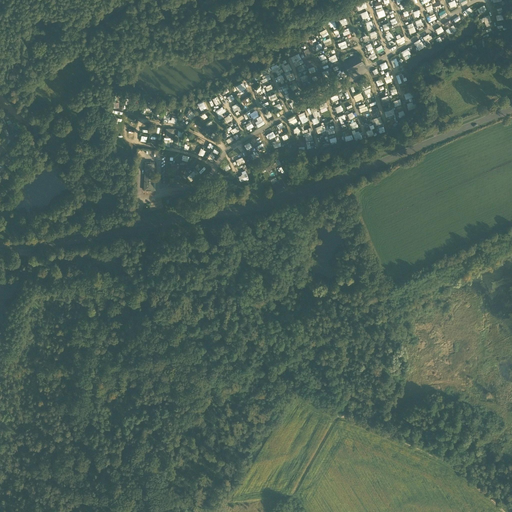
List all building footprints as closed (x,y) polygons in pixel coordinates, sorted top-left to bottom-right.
[(365,1),(357,4),(359,9),(367,6),(365,1)] [(455,1),(448,4),(451,9),(457,6),(455,1)] [(378,17),(385,14),(382,6),(375,9),(378,17)] [(478,10),(480,15),(487,12),(485,7),(478,10)] [(470,8),(464,12),(467,16),(473,13),(470,8)] [(358,14),(360,19),(363,18),(364,21),(370,19),(367,10),(358,14)] [(429,22),(437,19),(435,14),(427,17),(429,22)] [(334,17),(328,20),(331,26),(337,23),(334,17)] [(345,17),(339,19),(341,25),(347,23),(345,17)] [(490,17),(484,18),(486,27),(491,26),(490,23),(492,23),(490,17)] [(368,29),(374,27),(371,19),(365,22),(368,29)] [(438,35),(444,31),(441,27),(435,30),(438,35)] [(326,28),(320,31),(322,36),(329,33),(326,28)] [(390,31),(385,34),(388,41),(394,38),(390,31)] [(426,44),(429,42),(428,41),(432,39),(429,34),(423,37),(426,44)] [(404,42),(403,40),(405,39),(404,36),(396,39),(399,45),(404,42)] [(419,51),(423,48),(422,46),(423,45),(420,39),(414,43),(419,51)] [(345,40),(338,42),(341,48),(348,46),(345,40)] [(365,45),(367,50),(373,48),(370,42),(365,45)] [(381,45),(375,48),(378,53),(384,49),(381,45)] [(409,58),(407,55),(411,54),(408,48),(401,51),(405,60),(409,58)] [(299,53),(291,55),(294,66),(303,63),(299,53)] [(329,56),(331,62),(338,59),(335,53),(329,56)] [(345,63),(350,72),(358,68),(358,66),(363,64),(358,55),(345,63)] [(273,71),(280,68),(278,62),(270,66),(273,71)] [(289,63),(284,64),(284,62),(281,63),(284,71),(291,69),(289,63)] [(308,65),(309,67),(308,68),(309,72),(317,71),(315,63),(308,65)] [(287,80),(295,78),(292,69),(285,72),(287,80)] [(262,82),(270,78),(268,73),(260,76),(262,82)] [(407,81),(406,77),(403,78),(401,74),(396,75),(399,83),(407,81)] [(243,81),(236,85),(239,91),(246,87),(243,81)] [(367,98),(372,96),(370,88),(364,90),(367,98)] [(353,96),(356,101),(364,98),(361,92),(353,96)] [(203,100),(198,103),(201,110),(207,107),(203,100)] [(234,111),(237,108),(239,110),(242,108),(238,102),(231,106),(234,111)] [(412,102),(406,104),(408,111),(417,108),(416,104),(413,105),(412,102)] [(362,116),(369,114),(366,104),(359,105),(362,116)] [(316,105),(310,107),(313,117),(312,118),(313,124),(319,122),(317,116),(319,115),(316,105)] [(337,113),(343,110),(341,105),(334,107),(337,113)] [(223,106),(215,110),(217,115),(226,111),(223,106)] [(256,110),(250,113),(253,118),(259,115),(256,110)] [(187,115),(190,119),(195,115),(192,111),(187,115)] [(229,114),(224,118),(227,122),(233,118),(229,114)] [(346,122),(344,115),(338,117),(341,124),(346,122)] [(295,116),(288,118),(290,124),(297,121),(295,116)] [(372,119),(374,126),(383,123),(380,117),(372,119)] [(245,125),(248,129),(254,126),(251,121),(245,125)] [(356,121),(350,124),(352,129),(358,127),(356,121)] [(322,125),(315,127),(317,133),(324,131),(322,125)] [(166,137),(174,137),(174,129),(172,129),(172,130),(168,130),(168,128),(166,128),(166,137)] [(273,131),(267,134),(269,139),(275,136),(273,131)] [(306,141),(312,140),(311,132),(304,133),(306,141)] [(276,141),(272,142),(274,148),(281,145),(278,136),(275,137),(276,141)] [(241,153),(231,157),(234,166),(244,162),(241,153)] [(198,172),(204,167),(200,161),(194,166),(198,172)] [(144,190),(152,190),(152,188),(153,188),(154,179),(153,178),(153,177),(154,177),(154,165),(153,165),(153,162),(145,162),(144,190)] [(194,170),(187,176),(191,181),(198,175),(194,170)] [(271,183),(276,192),(286,187),(280,178),(271,183)]
